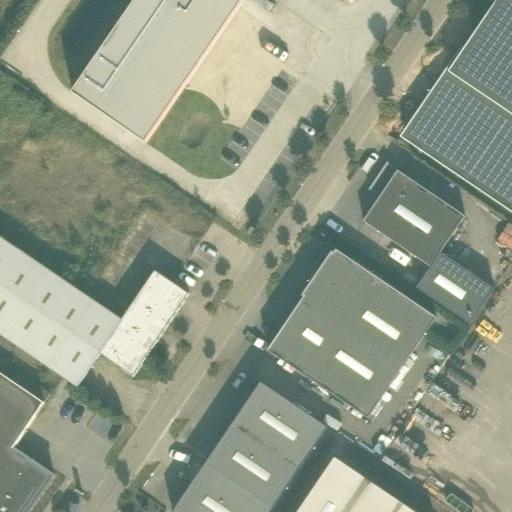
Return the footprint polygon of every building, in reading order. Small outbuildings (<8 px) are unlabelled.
[(136,0),(72,93),(146,143),(244,0),(136,0)] [(511,0),(497,0),(405,136),(511,208),(511,0)] [(364,222),(431,267),(416,288),(469,324),(492,290),(440,254),(465,216),(388,164),(389,163),(388,162),(369,189),(370,190),(371,189),(381,196),(364,222)] [(134,377),(179,310),(189,294),(155,272),(122,320),(0,238),(0,334),(78,387),(101,354),(134,377)] [(369,419),(437,318),(337,250),(334,254),(333,253),(332,252),(302,296),(303,297),(304,297),(305,297),(268,351),(369,419)] [(0,511),(29,511),(54,476),(14,448),(45,402),(0,371),(0,511)] [(301,468),(328,428),(261,382),(234,422),(301,468)] [(274,508),(301,468),(234,422),(207,462),(274,508)] [(417,511),(403,503),(370,480),(335,456),(296,511),(417,511)] [(271,511),(274,508),(207,462),(173,511),(271,511)]
